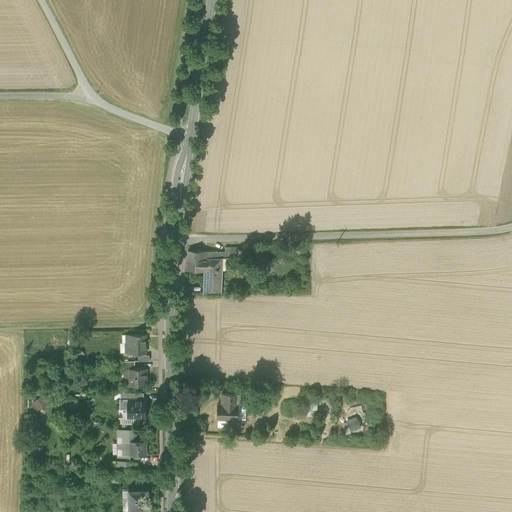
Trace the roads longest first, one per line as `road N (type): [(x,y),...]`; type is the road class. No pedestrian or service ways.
road 1 (unclassified): [(511,226),(175,241)]
road 2 (tertiary): [(172,511),(175,241)]
road 3 (unclassified): [(37,0),(89,93),(189,136)]
road 4 (track): [(169,322),(0,327)]
road 5 (tertiary): [(189,136),(211,0)]
